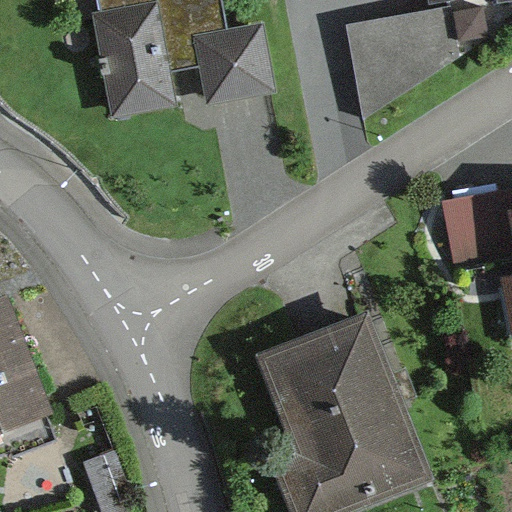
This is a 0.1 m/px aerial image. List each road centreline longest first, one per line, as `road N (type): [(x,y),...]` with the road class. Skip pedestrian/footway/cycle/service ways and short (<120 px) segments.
road 1 (residential): [(130,329),(511,93)]
road 2 (residential): [(0,171),(81,253),(130,329)]
road 3 (residential): [(130,329),(184,449),(198,511)]
